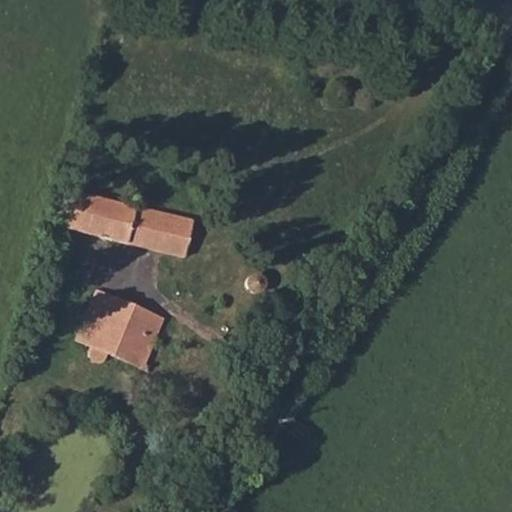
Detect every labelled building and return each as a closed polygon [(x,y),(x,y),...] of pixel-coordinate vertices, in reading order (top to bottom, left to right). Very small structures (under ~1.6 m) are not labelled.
[(65,194),(57,230),(183,258),(191,221),(65,194)] [(97,293),(76,340),(101,350),(121,303),(97,293)] [(121,303),(101,350),(128,362),(148,313),(121,303)] [(148,313),(128,362),(145,369),(165,320),(148,313)] [(13,366),(0,378),(7,387),(24,375),(13,366)]
